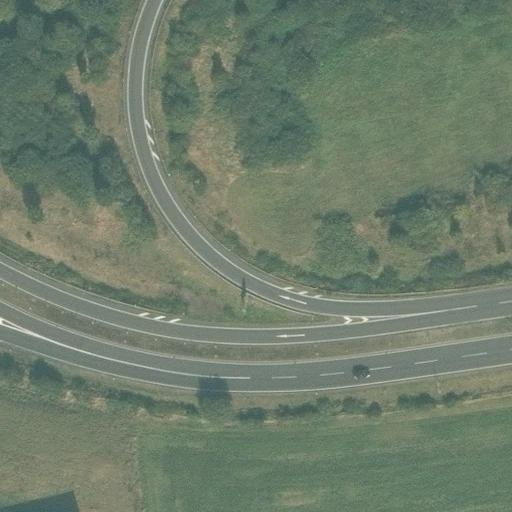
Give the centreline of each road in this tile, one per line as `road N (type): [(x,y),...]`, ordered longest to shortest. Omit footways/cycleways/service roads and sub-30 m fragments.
road 1 (motorway): [(408,316),(326,308),(245,283),(175,220),(149,169),(137,107),(142,44),(159,0)]
road 2 (motorway): [(35,335),(132,365),(216,378),(370,371),(511,351)]
road 3 (motorway): [(408,316),(312,335),(209,336),(111,316),(0,271)]
